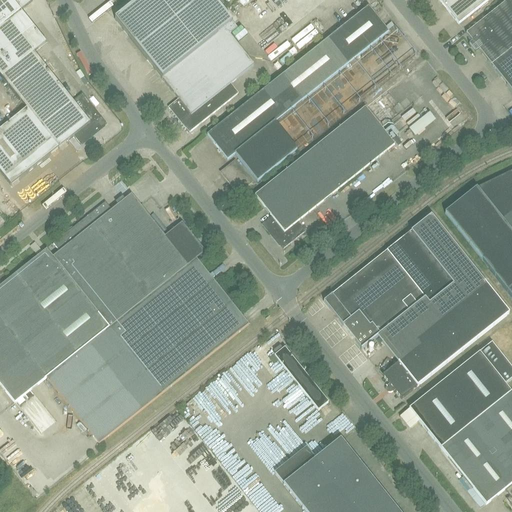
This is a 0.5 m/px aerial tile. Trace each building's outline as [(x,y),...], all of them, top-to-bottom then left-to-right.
[(31,0),(0,0),(0,27),(21,11),(32,2),(31,0)] [(168,108),(174,115),(175,114),(179,120),(178,120),(189,133),(238,94),(231,85),(254,66),(230,36),(237,30),(213,0),(140,0),(115,20),(178,100),(168,108)] [(438,0),(459,25),(490,0),(438,0)] [(511,0),(509,0),(466,34),(491,66),(511,91),(511,0)] [(257,183),(290,157),(297,151),(278,128),(294,115),(290,111),(388,33),(368,8),(207,136),(227,161),(235,155),(257,183)] [(21,11),(0,27),(0,76),(26,109),(12,121),(0,130),(0,172),(4,177),(5,178),(11,187),(58,149),(67,142),(74,137),(81,146),(88,140),(87,139),(93,134),(94,136),(105,127),(107,125),(82,94),(73,102),(34,53),(46,43),(21,11)] [(395,146),(365,108),(255,196),(271,217),(262,225),(268,232),(268,231),(273,237),(272,237),(282,250),(305,232),(298,223),(395,146)] [(316,123),(307,128),(312,137),(321,132),(316,123)] [(221,173),(227,181),(238,194),(252,183),(235,162),(221,173)] [(510,497),(507,500),(511,506),(511,234),(502,221),(511,212),(511,172),(476,189),(445,214),(483,261),(511,298),(511,394),(504,384),(511,378),(511,369),(491,344),(409,409),(441,449),(486,505),(505,490),(510,497)] [(0,384),(15,404),(47,379),(99,445),(249,325),(196,259),(205,252),(182,224),(165,237),(131,195),(112,211),(105,203),(53,244),(60,252),(53,257),(47,250),(3,285),(9,292),(0,299),(0,384)] [(411,232),(387,252),(324,302),(368,358),(384,345),(378,337),(425,299),(429,305),(453,285),(411,232)] [(349,241),(339,250),(343,255),(353,246),(349,241)] [(393,390),(395,391),(401,400),(509,314),(486,285),(414,342),(419,347),(382,376),(390,386),(388,388),(391,392),(393,390)] [(275,356),(279,362),(318,411),(328,403),(285,348),(283,350),(280,347),(274,351),(277,355),(275,356)] [(398,511),(341,440),(315,460),(306,449),(275,474),(284,485),(304,511),(398,511)] [(224,443),(215,451),(230,469),(239,461),(224,443)]
